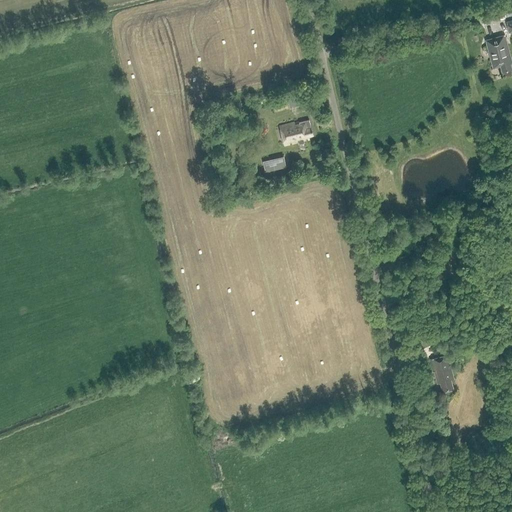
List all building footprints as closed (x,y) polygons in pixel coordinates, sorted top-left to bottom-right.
[(509,65),(511,64),(511,62),(506,37),(486,43),(492,69),(499,67),(501,74),(511,71),(509,65)] [(287,96),(290,106),(302,103),(299,93),(287,96)] [(309,140),(308,137),(313,136),(309,120),(280,127),(285,146),(309,140)] [(266,170),(286,166),(284,154),(263,159),(266,170)] [(427,318),(407,323),(414,348),(434,343),(427,318)] [(454,379),(447,355),(431,359),(434,371),(437,383),(440,383),(443,391),(453,389),(451,380),(454,379)]
